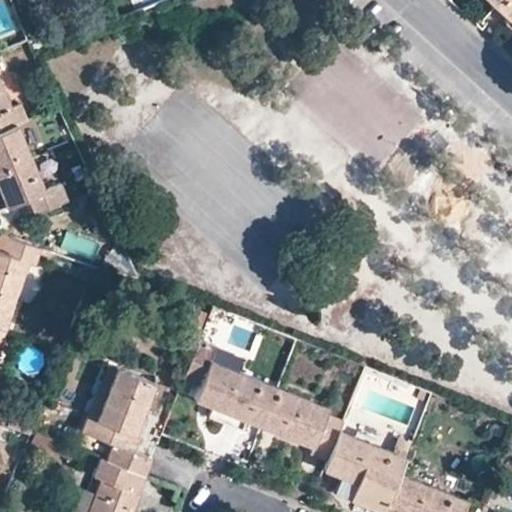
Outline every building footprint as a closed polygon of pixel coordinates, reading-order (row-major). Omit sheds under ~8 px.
[(511,0),(499,0),(494,6),(511,22),(511,0)] [(379,80),(357,107),(381,128),(389,118),(405,132),(420,115),(379,80)] [(0,110),(9,106),(0,83),(0,110)] [(19,102),(9,106),(0,110),(0,129),(16,123),(25,119),(19,102)] [(0,209),(28,198),(35,214),(69,200),(62,183),(45,191),(16,123),(0,129),(0,209)] [(39,253),(41,246),(5,235),(0,248),(0,250),(28,261),(35,264),(39,253)] [(47,255),(49,248),(41,246),(39,253),(47,255)] [(28,261),(0,250),(0,327),(5,329),(28,261)] [(127,272),(131,269),(126,258),(118,261),(121,270),(127,272)] [(215,344),(197,338),(182,377),(198,384),(209,358),(215,344)] [(276,385),(209,358),(198,384),(194,396),(212,404),(260,424),(276,385)] [(94,417),(113,365),(104,361),(83,415),(94,417)] [(0,362),(0,385),(7,385),(9,374),(5,363),(0,362)] [(132,433),(139,413),(151,381),(113,365),(94,417),(83,415),(132,433)] [(326,405),(276,385),(260,424),(311,445),(324,411),(326,405)] [(256,433),(260,424),(212,404),(207,413),(241,427),(243,423),(252,427),(251,430),(256,433)] [(341,417),(324,411),(311,445),(308,452),(324,459),(337,427),(341,417)] [(146,416),(139,413),(132,433),(138,436),(146,416)] [(127,447),(132,433),(83,415),(78,429),(109,440),(127,447)] [(405,455),(391,449),(337,427),(324,459),(321,467),(339,475),(353,481),(347,496),(383,511),(399,471),(405,455)] [(133,450),(138,436),(132,433),(127,447),(133,450)] [(405,455),(412,439),(397,434),(391,449),(405,455)] [(133,450),(127,447),(109,440),(102,458),(144,474),(151,457),(133,450)] [(74,460),(78,449),(67,444),(63,455),(74,460)] [(144,474),(102,458),(96,455),(89,473),(98,477),(137,492),(144,474)] [(399,471),(383,511),(386,511),(459,511),(465,497),(399,471)] [(353,481),(339,475),(333,490),(347,496),(353,481)] [(129,511),(137,492),(98,477),(92,491),(84,511),(129,511)] [(84,511),(92,491),(84,487),(74,511),(84,511)] [(503,511),(498,510),(480,503),(476,511),(503,511)]
